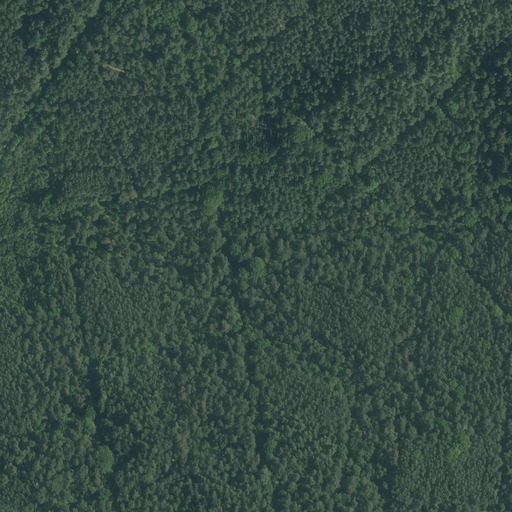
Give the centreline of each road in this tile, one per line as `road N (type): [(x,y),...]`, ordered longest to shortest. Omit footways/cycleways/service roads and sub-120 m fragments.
road 1 (track): [(180,0),(275,511)]
road 2 (unknown): [(28,0),(53,38),(161,80),(221,77),(307,0)]
road 3 (unknown): [(111,493),(157,488),(185,459),(162,351),(86,366)]
road 4 (unknown): [(86,366),(77,318),(0,314)]
